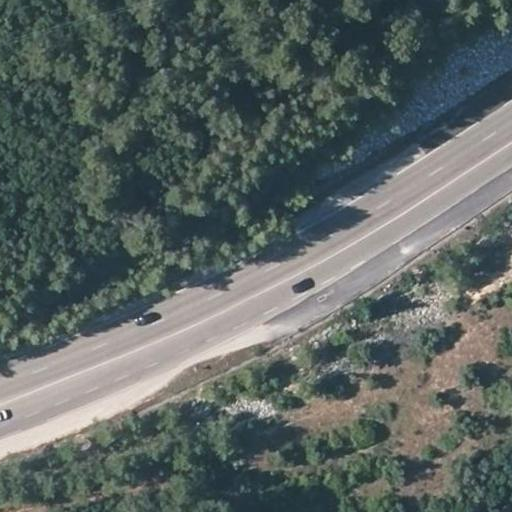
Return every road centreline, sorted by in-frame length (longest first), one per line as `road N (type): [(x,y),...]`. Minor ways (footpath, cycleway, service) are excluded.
road 1 (primary): [(0,428),(90,395),(282,282)]
road 2 (primary): [(0,399),(282,282)]
road 3 (primary): [(282,282),(0,366)]
road 4 (primary): [(282,282),(511,139)]
